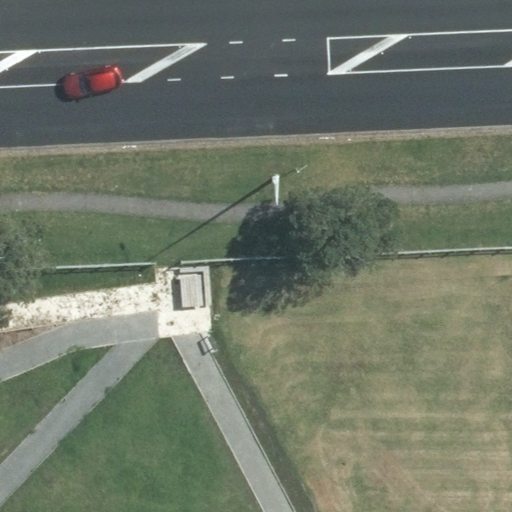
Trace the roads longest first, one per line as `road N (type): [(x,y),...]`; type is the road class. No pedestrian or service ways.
road 1 (secondary): [(0,68),(269,60)]
road 2 (secondary): [(269,60),(511,46)]
